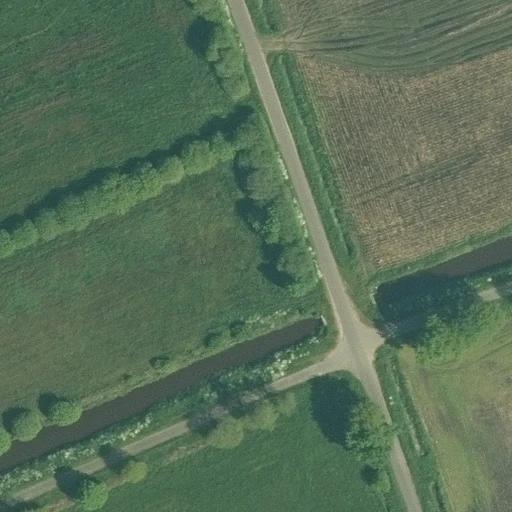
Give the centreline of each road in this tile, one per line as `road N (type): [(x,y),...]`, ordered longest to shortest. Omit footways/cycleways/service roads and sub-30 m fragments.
road 1 (track): [(0,503),(358,346),(511,290)]
road 2 (unclassified): [(236,0),(415,511)]
